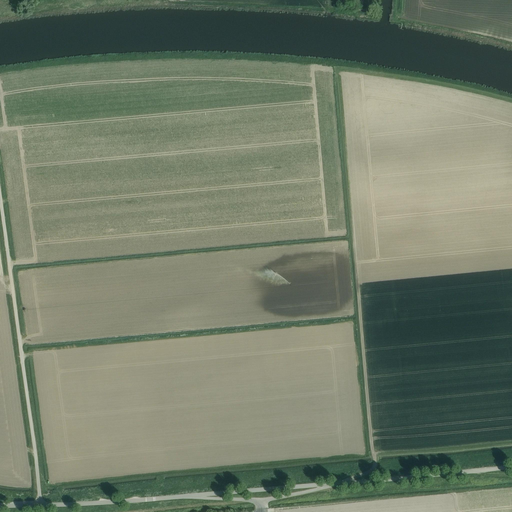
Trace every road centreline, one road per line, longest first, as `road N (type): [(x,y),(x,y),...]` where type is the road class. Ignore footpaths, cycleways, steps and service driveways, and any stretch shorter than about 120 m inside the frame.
road 1 (unclassified): [(511,466),(39,505)]
road 2 (unclassified): [(39,505),(0,193)]
